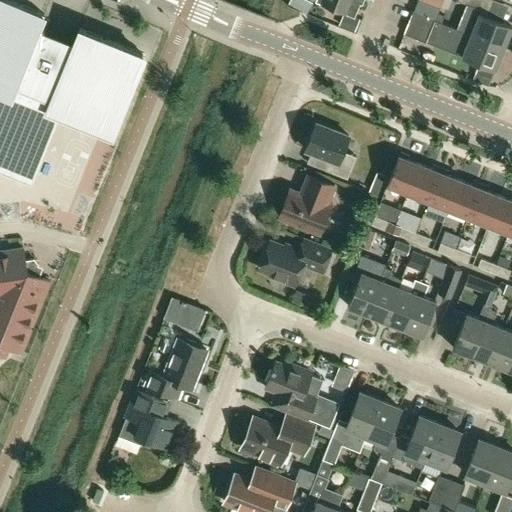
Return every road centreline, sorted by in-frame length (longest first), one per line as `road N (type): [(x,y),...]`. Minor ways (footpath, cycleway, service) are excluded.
road 1 (residential): [(245,310),(225,300),(217,266),(298,51)]
road 2 (residential): [(511,410),(245,310)]
road 3 (residential): [(166,507),(245,310)]
road 4 (tertiary): [(507,134),(354,74)]
road 5 (tertiary): [(298,51),(165,0)]
